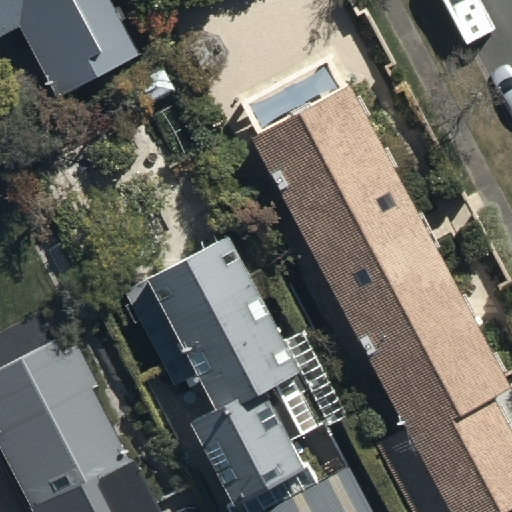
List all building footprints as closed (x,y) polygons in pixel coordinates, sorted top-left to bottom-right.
[(0,0),(0,34),(18,25),(55,95),(138,51),(110,0),(0,0)] [(316,86),(246,123),(406,423),(373,440),(410,511),(448,511),(449,511),(490,511),(511,500),(511,429),(493,394),(509,386),(347,82),(322,95),(316,86)] [(300,368),(227,234),(125,291),(176,384),(199,372),(216,404),(189,419),(233,499),(304,461),(264,388),(300,368)] [(46,334),(0,356),(0,455),(28,511),(149,511),(88,388),(95,384),(74,343),(56,353),(46,334)] [(372,511),(346,463),(256,511),(372,511)]
